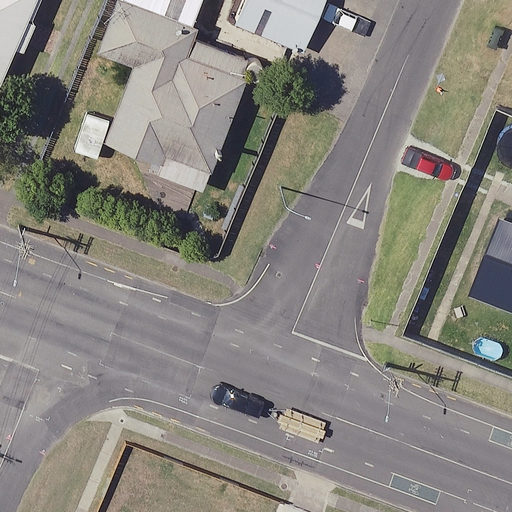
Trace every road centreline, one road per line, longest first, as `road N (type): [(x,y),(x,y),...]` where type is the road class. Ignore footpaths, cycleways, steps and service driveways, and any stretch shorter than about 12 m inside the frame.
road 1 (residential): [(268,392),(433,0)]
road 2 (tertiary): [(268,392),(511,483)]
road 3 (tertiary): [(59,314),(268,392)]
road 4 (residential): [(59,314),(0,466)]
